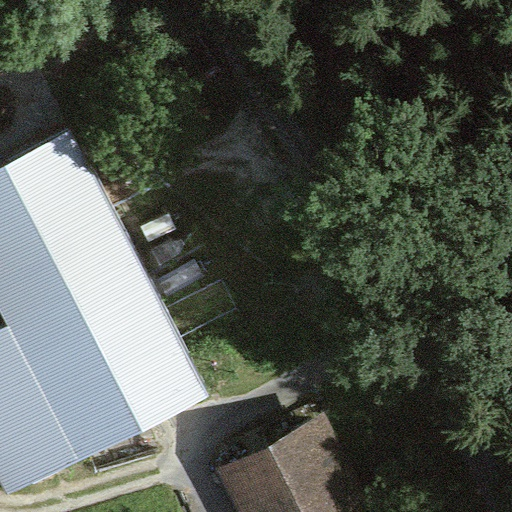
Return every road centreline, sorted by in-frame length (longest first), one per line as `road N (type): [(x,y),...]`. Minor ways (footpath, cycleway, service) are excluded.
road 1 (track): [(260,108),(359,243),(502,511)]
road 2 (track): [(187,0),(260,108)]
